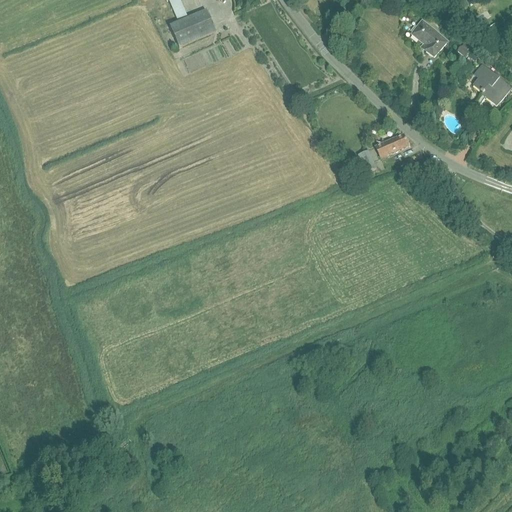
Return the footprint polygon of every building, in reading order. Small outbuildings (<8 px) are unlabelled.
[(184,0),(172,0),(180,18),(190,14),(184,0)] [(169,27),(178,49),(215,34),(206,12),(169,27)] [(434,59),(441,52),(447,43),(422,24),(413,36),(429,49),(426,53),(434,59)] [(461,47),(457,53),(465,59),(470,53),(468,52),(471,46),(466,42),(462,48),(461,47)] [(216,44),(217,55),(231,54),(231,43),(216,44)] [(475,77),(479,81),(474,88),(486,98),(485,99),(497,108),(511,89),(482,66),(482,67),(475,77)] [(404,136),(400,138),(376,149),(381,161),(409,148),(404,136)] [(358,157),(367,175),(377,170),(368,152),(358,157)]
